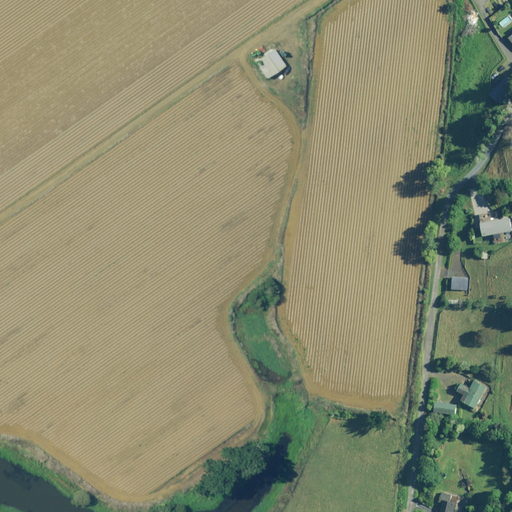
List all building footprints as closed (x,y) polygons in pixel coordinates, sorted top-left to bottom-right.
[(283,66),(271,49),(253,61),(265,78),(283,66)] [(511,89),(511,81),(506,76),(490,94),(501,105),(511,93),(510,91),(511,89)] [(511,232),(509,218),(481,222),(483,236),(494,235),(494,237),(501,236),(501,233),(511,232)] [(468,278),(453,277),(452,289),(467,290),(468,278)] [(487,387),(474,380),(470,388),(462,384),(458,391),(465,395),(461,401),(475,408),(487,387)] [(434,412),(439,413),(438,416),(447,418),(448,414),(455,415),(457,404),(436,401),(434,412)] [(451,511),(454,503),(456,496),(446,493),(444,497),(440,496),(438,502),(442,504),(439,511),(451,511)]
